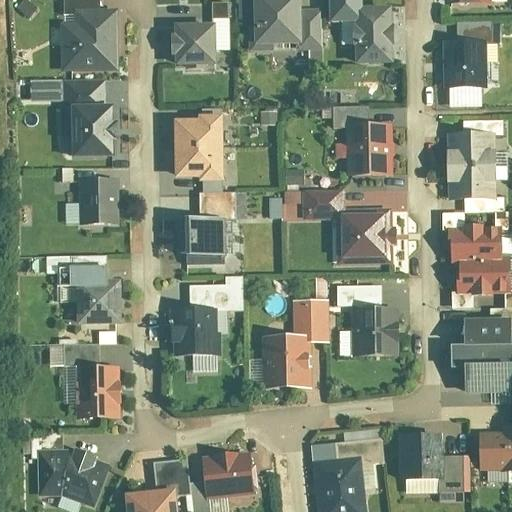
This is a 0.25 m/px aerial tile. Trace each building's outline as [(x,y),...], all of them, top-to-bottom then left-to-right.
[(68,0),(69,9),(102,9),(101,0),(68,0)] [(255,0),(256,45),(303,44),(302,10),(302,0),(255,0)] [(357,66),(396,65),(395,8),(365,8),(365,0),(332,0),(333,23),(356,22),(357,66)] [(66,71),(120,71),(120,9),(102,9),(69,9),(66,9),(66,71)] [(324,10),(302,10),(303,44),(303,51),(325,51),(324,10)] [(461,23),(461,43),(489,43),(496,43),(496,22),(461,23)] [(217,65),(216,25),(176,26),(177,66),(217,65)] [(447,90),(489,90),(489,43),(461,43),(446,43),(447,90)] [(73,106),(109,106),(108,80),(68,81),(68,106),(73,106)] [(74,162),(116,162),(115,105),(109,106),(73,106),(74,162)] [(349,126),(371,125),(370,108),(335,109),(335,126),(349,126)] [(227,183),(225,116),(176,117),(178,180),(201,180),(201,184),(227,183)] [(466,122),(466,134),(499,134),(506,134),(506,121),(466,122)] [(350,178),(396,177),(395,125),(371,125),(349,126),(350,178)] [(466,134),(450,135),(451,200),(500,199),(499,134),(466,134)] [(83,227),(123,226),(121,180),(81,182),(83,227)] [(340,266),(396,264),(394,209),(349,210),(348,191),(307,192),(308,223),(339,222),(340,266)] [(203,194),(204,220),(228,220),(239,220),(239,193),(203,194)] [(64,225),(74,226),(76,207),(65,206),(64,225)] [(184,258),(229,257),(228,220),(204,220),(183,221),(184,258)] [(463,263),(504,262),(504,229),(452,229),(453,263),(463,263)] [(511,262),(504,262),(463,263),(463,294),(511,293),(511,262)] [(79,283),(110,282),(109,267),(71,268),(72,283),(79,283)] [(81,328),(123,327),(122,281),(110,282),(79,283),(81,328)] [(192,287),(193,309),(219,308),(248,307),(247,285),(192,287)] [(355,310),(386,309),(385,286),(339,287),(340,310),(355,310)] [(296,302),(297,337),(314,336),(314,345),(333,344),(332,301),(296,302)] [(175,358),(220,357),(219,308),(193,309),(173,309),(175,358)] [(355,310),(356,358),(403,356),(402,309),(386,309),(355,310)] [(511,348),(511,318),(467,319),(467,349),(511,348)] [(266,391),(316,390),(314,345),(314,336),(297,337),(264,338),(266,391)] [(78,370),(105,369),(104,346),(68,347),(69,370),(78,370)] [(511,367),(511,348),(467,349),(454,349),(455,368),(468,368),(511,367)] [(511,395),(511,367),(468,368),(468,396),(511,395)] [(80,422),(125,420),(123,368),(105,369),(78,370),(80,422)] [(483,473),(511,472),(511,427),(505,427),(505,434),(482,434),(483,473)] [(403,483),(446,483),(446,458),(446,437),(403,437),(403,483)] [(338,444),(340,460),(363,457),(364,466),(388,463),(385,439),(338,444)] [(97,509),(114,465),(76,450),(42,451),(41,497),(65,496),(97,509)] [(257,495),(252,453),(205,459),(210,501),(257,495)] [(369,511),(364,466),(363,457),(340,460),(316,463),(321,511),(369,511)] [(467,458),(446,458),(446,483),(446,493),(467,492),(467,458)] [(189,465),(160,470),(164,500),(193,495),(189,465)] [(164,500),(132,503),(132,511),(183,511),(182,498),(164,500)]
